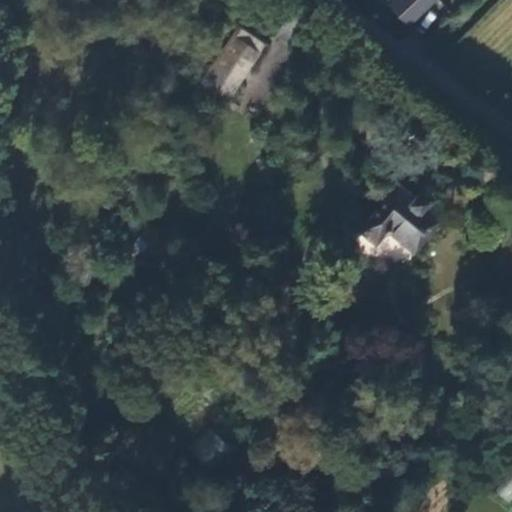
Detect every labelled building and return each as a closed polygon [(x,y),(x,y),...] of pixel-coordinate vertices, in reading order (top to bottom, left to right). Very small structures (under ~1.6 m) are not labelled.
[(408,25),(432,0),(395,0),(390,5),(408,25)] [(227,99),(259,54),(237,38),(205,82),(227,99)] [(395,186),(371,216),(357,234),(372,245),(386,229),(415,251),(438,220),(395,186)] [(146,483),(123,466),(109,486),(131,503),(146,483)] [(510,504),(511,501),(511,472),(496,494),(510,504)]
